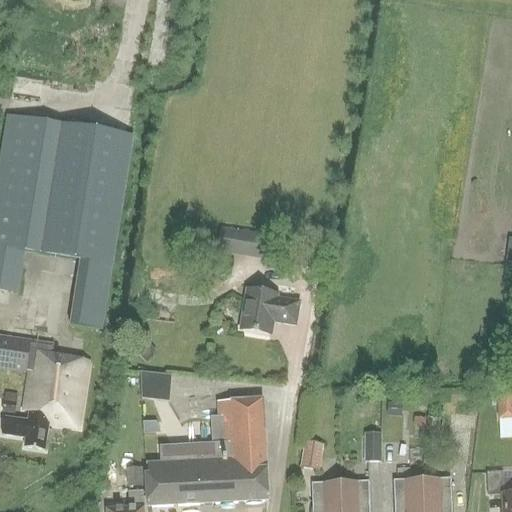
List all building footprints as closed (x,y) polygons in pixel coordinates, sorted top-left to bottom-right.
[(133,137),(7,117),(0,160),(0,292),(21,295),(28,253),(80,261),(69,326),(102,331),(133,137)] [(265,261),(269,237),(222,229),(218,253),(265,261)] [(174,326),(181,276),(150,271),(143,321),(174,326)] [(275,324),(297,328),(301,302),(279,299),(280,295),(246,290),(239,332),(273,338),(275,324)] [(78,432),(89,363),(48,357),(49,350),(0,341),(0,367),(29,373),(22,423),(5,420),(3,437),(25,440),(24,449),(46,452),(50,428),(78,432)] [(143,343),(134,352),(146,363),(154,354),(143,343)] [(142,399),(170,403),(173,376),(140,374),(142,399)] [(15,415),(17,398),(18,395),(7,393),(4,413),(15,415)] [(511,397),(497,398),(498,421),(511,420),(511,397)] [(148,510),(269,503),(263,402),(219,404),(219,420),(212,420),(213,447),(161,450),(162,467),(148,468),(149,479),(146,480),(148,510)] [(403,405),(388,405),(388,417),(402,418),(403,405)] [(468,457),(471,429),(475,429),(476,416),(455,414),(451,455),(468,457)] [(414,425),(425,426),(425,418),(414,418),(414,425)] [(401,462),(402,441),(402,437),(401,437),(402,428),(399,428),(399,427),(398,427),(398,422),(387,421),(387,427),(386,427),(385,436),(388,436),(386,461),(401,462)] [(161,435),(157,423),(143,423),(144,435),(161,435)] [(365,463),(381,463),(381,435),(366,435),(365,463)] [(320,471),(324,446),(306,443),(302,469),(320,471)] [(143,489),(142,479),(141,469),(127,470),(129,490),(143,489)] [(503,511),(511,511),(511,481),(503,482),(503,474),(486,475),(487,499),(503,498),(503,511)] [(451,511),(450,481),(422,482),(422,511),(451,511)] [(422,511),(422,482),(393,483),(394,511),(422,511)] [(369,511),(368,484),(340,485),(340,511),(369,511)] [(340,511),(340,485),(311,486),(311,511),(340,511)] [(143,511),(143,495),(129,496),(130,511),(126,511),(143,511)]
